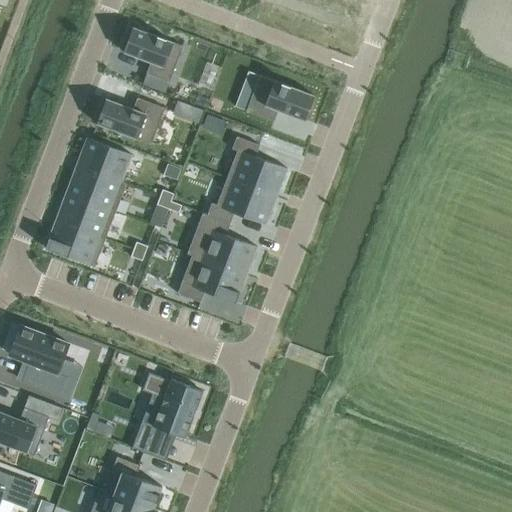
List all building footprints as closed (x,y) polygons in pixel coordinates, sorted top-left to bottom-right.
[(133,27),(124,52),(151,62),(147,73),(155,76),(170,82),(183,46),(133,27)] [(260,75),(247,111),(274,122),(279,110),(306,120),(315,96),(260,75)] [(155,76),(150,87),(165,93),(170,82),(155,76)] [(106,98),(97,123),(152,144),(165,108),(138,98),(133,109),(106,98)] [(193,107),(189,119),(198,122),(203,111),(193,107)] [(237,151),(227,178),(277,196),(288,168),(256,156),(260,145),(237,136),(232,149),(237,151)] [(87,137),(77,165),(126,184),(127,183),(122,181),(132,154),(87,137)] [(169,164),(165,175),(177,179),(181,169),(169,164)] [(77,165),(67,193),(116,211),(126,184),(77,165)] [(203,213),(231,223),(235,212),(266,224),(277,196),(227,178),(217,204),(212,202),(208,214),(203,213)] [(163,189),(160,197),(171,201),(174,194),(163,189)] [(67,193),(56,220),(106,238),(116,211),(67,193)] [(160,197),(157,204),(168,209),(171,201),(160,197)] [(171,201),(168,209),(179,213),(182,205),(171,201)] [(203,213),(188,252),(247,275),(258,247),(226,235),(231,223),(203,213)] [(56,220),(46,248),(95,266),(106,238),(56,220)] [(137,242),(134,249),(145,253),(148,246),(137,242)] [(134,249),(131,256),(142,261),(145,253),(134,249)] [(192,255),(178,293),(201,302),(205,291),(237,303),(247,275),(188,252),(188,253),(192,255)] [(69,343),(21,325),(10,354),(28,361),(21,380),(62,396),(70,375),(59,371),(69,343)] [(136,438),(132,447),(153,455),(163,429),(186,437),(203,390),(171,378),(170,380),(149,372),(143,389),(164,397),(154,425),(143,421),(136,438)] [(53,405),(29,396),(24,407),(49,416),(53,405)] [(0,411),(0,441),(35,454),(49,416),(24,407),(20,419),(0,411)] [(100,414),(92,411),(86,429),(93,432),(100,414)] [(100,487),(100,488),(158,510),(159,509),(154,508),(162,486),(136,476),(140,465),(117,456),(105,489),(100,487)] [(0,504),(2,499),(28,508),(37,485),(0,470),(0,504)] [(100,488),(91,511),(157,511),(158,510),(100,488)] [(41,501),(37,511),(49,511),(53,505),(41,501)]
